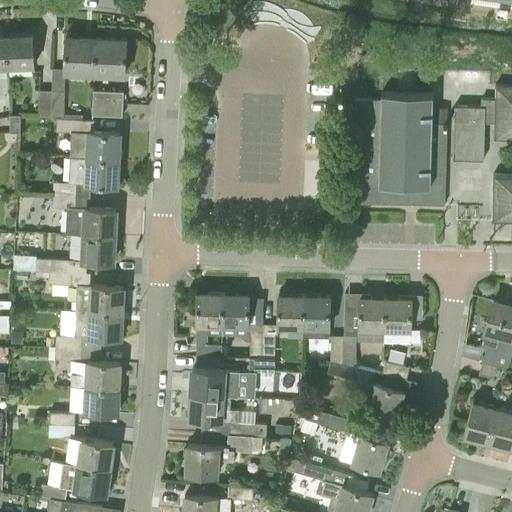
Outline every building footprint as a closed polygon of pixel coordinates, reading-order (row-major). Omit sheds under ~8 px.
[(7,67),(34,65),(32,32),(31,32),(31,33),(5,34),(7,67)] [(66,34),(64,67),(64,71),(96,73),(97,36),(96,36),(67,35),(67,34),(66,34)] [(97,36),(96,73),(125,74),(127,38),(125,37),(125,38),(97,36)] [(511,84),(495,84),(495,98),(481,98),(481,105),(455,104),(453,157),(483,158),(484,121),(495,122),(494,137),(511,137),(511,173),(493,173),(492,219),(511,219),(511,84)] [(124,90),(104,89),(94,88),(93,113),(102,114),(122,115),(124,90)] [(39,114),(51,115),(52,89),(39,89),(39,114)] [(51,115),(64,115),(64,113),(65,89),(52,89),(51,115)] [(447,122),(432,122),(433,93),(382,92),(382,98),(355,98),(353,152),(353,162),(352,201),(445,204),(447,122)] [(10,113),(10,131),(20,131),(20,113),(10,113)] [(57,117),(57,129),(71,130),(70,155),(87,156),(87,155),(118,157),(120,131),(94,130),(95,119),(57,117)] [(117,185),(118,157),(87,155),(87,156),(70,155),(68,181),(54,180),(53,193),(90,195),(91,184),(117,185)] [(89,207),(90,195),(53,193),(52,205),(67,206),(65,232),(83,233),(114,234),(116,208),(89,207)] [(113,261),(114,234),(83,233),(82,260),(113,261)] [(74,271),(75,259),(36,257),(36,268),(74,271)] [(91,271),(74,271),(36,268),(36,269),(49,270),(48,283),(77,284),(76,310),(122,313),(123,286),(90,284),(91,271)] [(223,323),(223,292),(197,292),(196,343),(197,343),(196,356),(221,356),(222,344),(207,343),(209,323),(223,323)] [(263,322),(248,322),(249,293),(223,292),(223,323),(237,324),(237,333),(241,333),(241,338),(250,339),(249,358),(262,358),(263,322)] [(304,325),(305,294),(278,294),(278,323),(263,322),(262,358),(275,359),(276,333),(278,333),(279,325),(303,325),(304,325)] [(305,294),(304,325),(303,325),(303,328),(329,329),(330,295),(305,294)] [(385,340),(386,296),(360,296),(359,335),(343,335),(343,363),(374,370),(375,369),(356,365),(356,340),(385,340)] [(410,341),(410,328),(411,297),(386,296),(385,340),(410,341)] [(511,304),(493,299),(485,329),(498,333),(494,348),(486,346),(482,363),(497,366),(507,368),(511,351),(511,304)] [(121,337),(122,313),(76,310),(74,334),(56,333),(55,347),(100,350),(101,336),(121,337)] [(0,330),(9,330),(9,313),(0,312),(0,330)] [(11,342),(23,342),(24,330),(12,330),(11,342)] [(343,363),(343,335),(331,334),(330,360),(332,360),(343,363)] [(50,346),(54,346),(54,337),(46,337),(46,346),(50,346)] [(100,360),(100,350),(55,347),(55,358),(89,360),(89,374),(72,373),(71,385),(88,386),(88,387),(118,389),(119,361),(100,360)] [(275,359),(262,358),(249,358),(249,369),(274,370),(275,359)] [(374,370),(343,363),(332,360),(330,360),(328,372),(352,378),(349,391),(371,397),(367,410),(395,419),(403,390),(376,382),(375,383),(372,382),(374,370)] [(410,366),(390,361),(385,360),(382,372),(407,378),(410,366)] [(493,378),(497,366),(482,363),(479,374),(493,378)] [(193,367),(191,392),(225,395),(226,381),(235,382),(235,370),(193,367)] [(117,413),(118,389),(88,387),(87,411),(117,413)] [(229,407),(229,396),(191,392),(189,418),(228,421),(228,434),(253,436),(254,435),(266,435),(267,423),(239,421),(240,408),(229,407)] [(487,441),(497,406),(473,400),(463,435),(465,435),(487,441)] [(305,417),(302,429),(314,433),(318,421),(326,424),(330,411),(309,405),(309,406),(305,417)] [(511,410),(497,406),(487,441),(510,447),(510,448),(511,448),(511,445),(511,410)] [(75,425),(75,411),(50,410),(49,424),(75,425)] [(353,418),(330,411),(326,424),(349,430),(353,418)] [(275,433),(291,434),(291,424),(275,423),(275,433)] [(74,436),(75,425),(49,424),(49,435),(74,436)] [(188,443),(186,473),(217,474),(218,459),(234,459),(234,449),(252,451),(253,449),(262,449),(262,436),(253,436),(228,434),(227,445),(188,443)] [(362,434),(354,462),(379,470),(388,442),(362,434)] [(279,450),(290,451),(291,436),(281,435),(279,450)] [(79,462),(110,467),(113,442),(83,437),(79,462)] [(334,511),(335,511),(366,511),(373,492),(345,484),(349,473),(305,459),(301,472),(325,479),(321,493),(338,498),(335,509),(334,511)] [(79,462),(79,463),(63,461),(59,485),(42,483),(40,493),(64,497),(66,498),(67,487),(75,488),(75,489),(106,493),(110,467),(79,462)] [(235,497),(253,498),(253,490),(254,485),(229,484),(228,497),(235,497)] [(62,511),(64,497),(40,493),(40,495),(50,497),(47,511),(61,511),(62,511)] [(183,511),(214,511),(215,496),(185,494),(183,511)] [(65,499),(66,498),(64,497),(62,511),(101,511),(102,505),(65,499)]
